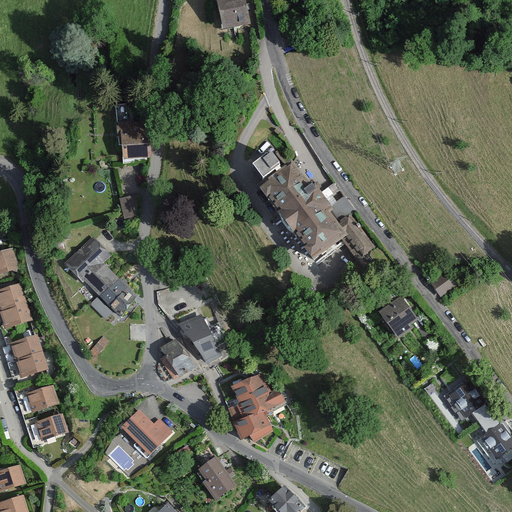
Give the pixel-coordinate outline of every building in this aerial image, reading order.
[(247,0),(217,0),(224,31),(253,25),(247,0)] [(150,121),(122,123),(126,161),(153,159),(150,121)] [(272,154),(251,165),(259,181),(280,170),(272,154)] [(297,167),(265,190),(318,264),(351,240),(364,258),(375,250),(351,216),(341,223),(335,214),(338,212),(321,188),(315,192),(297,167)] [(140,194),(122,198),(127,219),(139,216),(140,194)] [(114,256),(95,236),(69,262),(123,317),(142,299),(107,263),(114,256)] [(15,247),(0,251),(0,275),(22,268),(15,247)] [(448,270),(432,284),(444,298),(460,284),(448,270)] [(21,283),(0,290),(0,308),(1,311),(28,302),(21,283)] [(400,297),(380,313),(399,337),(412,327),(409,323),(416,317),(400,297)] [(28,302),(1,311),(8,330),(35,321),(28,302)] [(205,317),(190,324),(208,362),(223,355),(205,317)] [(38,333),(11,342),(18,361),(45,352),(38,333)] [(111,340),(105,335),(92,352),(98,357),(111,340)] [(185,345),(163,358),(175,379),(197,366),(185,345)] [(45,352),(18,361),(24,380),(51,370),(45,352)] [(243,404),(231,410),(246,441),(275,428),(268,413),(289,403),(281,388),(273,391),(265,373),(235,387),(243,404)] [(444,396),(461,421),(488,402),(471,380),(467,382),(462,376),(448,386),(451,390),(444,396)] [(56,385),(29,394),(35,413),(62,404),(56,385)] [(28,396),(21,398),(25,413),(32,411),(28,396)] [(156,423),(142,410),(125,428),(154,455),(176,432),(161,418),(156,423)] [(65,413),(38,422),(45,441),(72,432),(65,413)] [(37,422),(31,424),(36,442),(42,441),(37,422)] [(511,452),(511,436),(502,423),(477,441),(495,465),(511,452)] [(219,457),(200,472),(220,499),(239,484),(219,457)] [(22,465),(0,473),(0,487),(2,493),(29,484),(22,465)] [(295,511),(296,511),(274,486),(257,501),(266,511),(295,511)] [(32,511),(26,495),(0,504),(0,506),(2,511),(32,511)] [(178,511),(170,502),(159,511),(178,511)]
